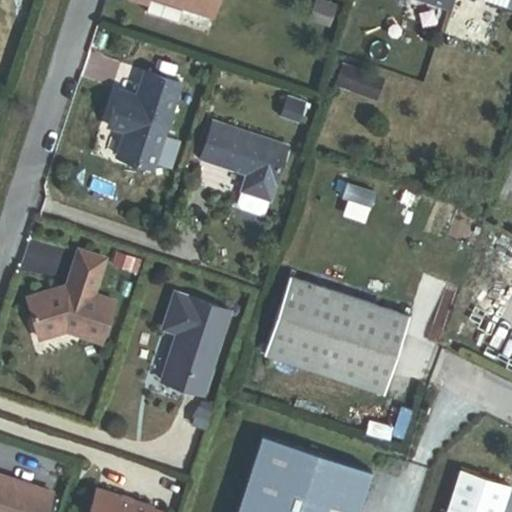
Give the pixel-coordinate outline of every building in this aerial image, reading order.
[(180,10),(220,22),(226,0),(129,0),(129,3),(150,10),(153,1),(180,10)] [(327,23),(334,4),(322,0),(315,0),(309,17),(327,23)] [(508,0),(477,0),(506,9),(508,0)] [(180,10),(153,1),(150,10),(177,18),(180,10)] [(383,77),(341,62),(334,83),(375,98),(383,77)] [(152,167),(180,82),(143,70),(136,94),(119,88),(107,124),(124,130),(115,154),(152,167)] [(297,120),(303,101),(287,95),(280,114),(297,120)] [(269,198),(286,144),(212,120),(200,157),(247,172),(242,189),(269,198)] [(264,210),(269,198),(242,189),(238,201),(241,207),(259,213),(264,210)] [(429,218),(433,205),(402,195),(398,208),(429,218)] [(100,341),(114,300),(93,294),(105,257),(78,249),(64,290),(56,292),(55,288),(27,296),(39,337),(65,329),(100,341)] [(135,270),(138,260),(119,254),(116,264),(135,270)] [(383,391),(408,314),(288,275),(263,351),(383,391)] [(201,392),(229,309),(174,291),(162,327),(176,331),(161,379),(201,392)] [(205,427),(210,411),(199,407),(193,423),(205,427)] [(356,511),(370,469),(259,434),(233,511),(356,511)] [(497,511),(507,488),(459,471),(443,511),(497,511)] [(45,511),(52,491),(0,474),(0,511),(45,511)]
